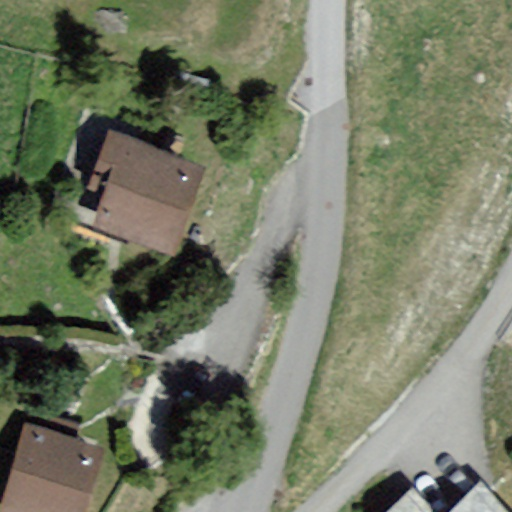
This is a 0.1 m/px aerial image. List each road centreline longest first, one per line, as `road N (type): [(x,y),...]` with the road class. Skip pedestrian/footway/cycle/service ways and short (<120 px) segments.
road 1 (residential): [(328,0),(327,206),(313,292),(238,511)]
road 2 (track): [(315,511),(415,408),(511,255)]
